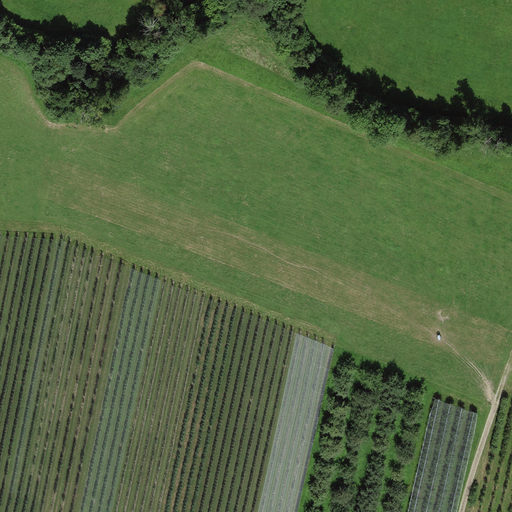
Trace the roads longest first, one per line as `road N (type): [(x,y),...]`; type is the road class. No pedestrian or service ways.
road 1 (track): [(59,231),(497,404)]
road 2 (track): [(511,359),(463,511)]
